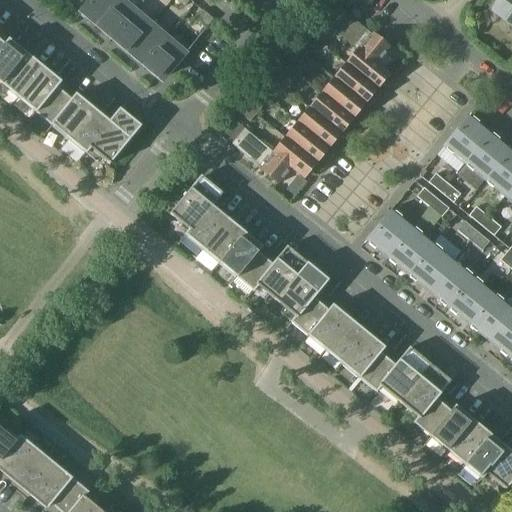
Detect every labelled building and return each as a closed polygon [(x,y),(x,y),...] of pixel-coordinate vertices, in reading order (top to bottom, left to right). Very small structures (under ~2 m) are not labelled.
[(96,27),(118,0),(89,0),(79,13),(96,27)] [(118,0),(96,27),(111,40),(135,11),(121,0),(118,0)] [(511,0),(500,0),(492,11),(511,26),(511,0)] [(328,26),(358,51),(358,50),(376,65),(377,64),(389,49),(378,40),(341,10),(328,26)] [(127,53),(151,25),(135,11),(111,40),(127,53)] [(207,26),(213,20),(202,11),(197,17),(207,26)] [(319,20),(311,29),(321,37),(328,27),(319,20)] [(127,53),(142,66),(166,38),(151,25),(127,53)] [(186,54),(166,38),(142,66),(159,80),(172,65),(175,68),(186,54)] [(301,41),(295,48),(305,56),(311,48),(301,41)] [(5,46),(0,52),(0,84),(1,85),(22,60),(5,46)] [(295,48),(286,59),(297,67),(305,56),(295,48)] [(388,74),(377,64),(376,65),(358,50),(358,51),(346,65),(376,89),(388,74)] [(18,99),(39,74),(22,60),(1,85),(18,99)] [(363,104),(376,89),(346,65),(334,80),(363,104)] [(271,78),(280,85),(286,78),(277,70),(271,78)] [(34,113),(55,87),(39,74),(18,99),(34,113)] [(271,78),(263,87),(272,95),(280,85),(271,78)] [(363,104),(334,80),(322,95),(351,119),(363,104)] [(51,126),(72,101),(55,87),(34,113),(51,126)] [(339,134),(351,119),(322,95),(310,110),(339,134)] [(247,107),(256,115),(262,107),(253,100),(247,107)] [(68,140),(89,115),(72,101),(51,126),(68,140)] [(247,107),(241,115),(250,122),(256,115),(247,107)] [(105,128),(89,148),(90,149),(109,165),(130,140),(141,127),(140,127),(127,116),(119,110),(104,127),(105,128)] [(327,148),(339,134),(310,110),(298,124),(327,148)] [(105,128),(104,127),(89,115),(68,140),(86,155),(90,149),(89,148),(105,128)] [(444,146),(465,164),(489,134),(468,117),(444,146)] [(327,148),(298,124),(285,139),(315,163),(327,148)] [(278,184),(290,169),(291,169),(273,154),(274,153),(244,129),(231,145),(267,175),(278,184)] [(509,151),(489,134),(465,164),(485,180),(509,151)] [(302,179),(315,163),(285,139),(274,153),(273,154),(291,169),(290,169),(302,179)] [(485,180),(506,197),(511,189),(511,153),(509,151),(485,180)] [(448,185),(435,174),(428,183),(440,194),(448,185)] [(169,215),(188,230),(189,231),(206,211),(207,212),(222,194),(219,192),(201,176),(190,189),(169,215)] [(460,195),(448,185),(440,194),(453,204),(460,195)] [(416,198),(429,208),(436,199),(423,189),(416,198)] [(448,209),(436,199),(429,208),(441,218),(448,209)] [(468,216),(481,227),(488,218),(476,207),(468,216)] [(189,231),(188,230),(184,235),(202,250),(223,225),(207,212),(206,211),(189,231)] [(366,241),(388,258),(412,229),(391,211),(366,241)] [(481,227),(493,237),(500,228),(488,218),(481,227)] [(457,231),(469,241),(476,232),(464,222),(457,231)] [(202,250),(218,264),(239,239),(223,225),(202,250)] [(432,245),(412,229),(388,258),(408,275),(432,245)] [(489,242),(476,232),(469,241),(482,251),(489,242)] [(239,239),(218,264),(235,278),(256,252),(239,239)] [(408,275),(428,291),(452,262),(432,245),(408,275)] [(256,286),(257,287),(276,302),(297,277),(307,264),(289,250),(287,247),(286,247),(272,265),(273,266),(256,286)] [(273,266),(272,265),(256,252),(235,278),(253,292),(257,287),(256,286),(273,266)] [(511,271),(511,256),(507,252),(499,261),(511,271)] [(428,291),(448,308),(472,278),(452,262),(428,291)] [(312,298),(313,299),(328,281),(325,279),(307,264),(297,277),(276,302),(294,317),(295,318),(312,298)] [(448,308),(469,324),(493,295),(472,278),(448,308)] [(469,324),(489,341),(511,312),(511,310),(493,295),(469,324)] [(295,318),(294,317),(290,323),(308,337),(328,312),(313,299),(312,298),(295,318)] [(328,312),(308,337),(324,351),(345,326),(328,312)] [(511,312),(489,341),(509,358),(511,354),(511,312)] [(345,326),(324,351),(341,365),(362,339),(345,326)] [(378,353),(362,339),(341,365),(358,378),(378,353)] [(379,387),(380,388),(398,403),(419,378),(430,365),(417,354),(409,348),(394,366),(395,367),(379,387)] [(378,353),(358,378),(376,393),(380,388),(379,387),(395,367),(394,366),(378,353)] [(398,403),(417,418),(418,419),(434,399),(436,400),(450,382),(446,378),(430,365),(419,378),(398,403)] [(418,419),(417,418),(413,423),(430,438),(451,413),(436,400),(434,399),(418,419)] [(430,438),(447,452),(468,426),(451,413),(430,438)] [(468,426),(447,452),(464,465),(484,440),(468,426)] [(0,464),(0,463),(0,462),(16,443),(15,442),(0,429),(0,464)] [(0,463),(0,464),(16,477),(37,451),(19,437),(15,442),(16,443),(0,462),(0,463)] [(485,474),(486,475),(505,491),(511,482),(511,438),(500,453),(501,454),(485,474)] [(501,454),(500,453),(484,440),(464,465),(482,480),(486,475),(485,474),(501,454)] [(16,477),(33,490),(54,465),(37,451),(16,477)] [(70,479),(54,465),(33,490),(49,504),(70,479)] [(70,511),(83,498),(84,499),(88,493),(70,479),(49,504),(59,511),(70,511)] [(100,511),(84,499),(83,498),(70,511),(100,511)]
